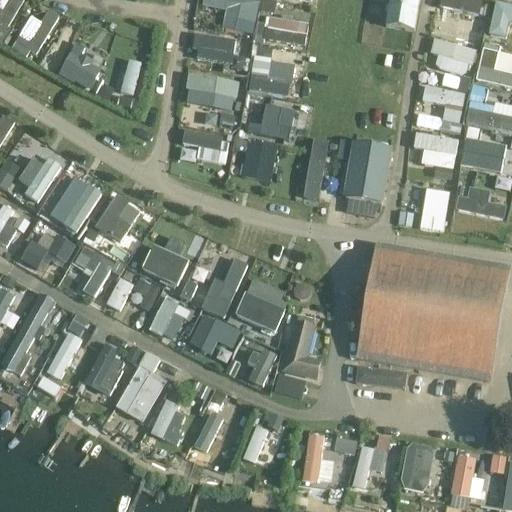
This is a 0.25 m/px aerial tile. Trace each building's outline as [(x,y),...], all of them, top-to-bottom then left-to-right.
[(0,42),(2,43),(26,0),(25,0),(10,0),(4,12),(0,9),(0,42)] [(254,37),(262,5),(244,0),(205,0),(204,6),(228,13),(224,29),(254,37)] [(390,0),(386,28),(414,32),(419,0),(390,0)] [(445,0),(442,28),(478,33),(482,0),(445,0)] [(511,32),(499,31),(503,5),(490,3),(485,42),(511,45),(511,32)] [(41,25),(31,19),(17,43),(39,56),(61,17),(49,11),(41,25)] [(308,46),(310,22),(267,20),(265,43),(308,46)] [(432,54),(439,55),(434,74),(469,83),(477,50),(436,40),(432,54)] [(93,91),(107,58),(74,44),(60,77),(93,91)] [(12,51),(26,59),(30,53),(15,45),(12,51)] [(511,55),(485,49),(478,82),(511,89),(511,55)] [(273,59),(255,57),(251,92),(291,97),(292,83),(270,80),(273,59)] [(244,61),(232,59),(231,71),(242,72),(244,61)] [(128,61),(120,94),(135,97),(143,64),(128,61)] [(196,70),(191,93),(238,103),(243,80),(196,70)] [(446,109),(442,131),(459,134),(467,95),(426,87),(422,105),(446,109)] [(474,90),(468,125),(511,132),(511,106),(485,103),(487,92),(474,90)] [(250,100),(245,136),(290,143),(295,114),(265,109),(266,102),(250,100)] [(0,153),(18,125),(0,114),(0,153)] [(218,126),(233,129),(234,120),(220,117),(218,126)] [(482,144),(483,130),(468,129),(464,168),(505,172),(507,146),(482,144)] [(183,146),(201,147),(200,163),(227,164),(229,136),(184,133),(183,146)] [(418,134),(413,165),(455,171),(460,141),(418,134)] [(306,200),(324,201),(329,142),(311,141),(306,200)] [(244,182),(273,185),(278,146),(248,143),(244,182)] [(338,163),(350,165),(353,145),(341,144),(338,163)] [(382,205),(390,151),(353,145),(350,165),(345,200),(382,205)] [(3,166),(0,171),(0,186),(7,190),(16,173),(3,166)] [(46,170),(40,180),(29,175),(20,192),(30,198),(25,206),(38,213),(57,177),(46,170)] [(439,170),(438,180),(451,182),(452,172),(439,170)] [(461,189),(459,216),(507,219),(508,204),(493,203),(494,191),(461,189)] [(427,190),(423,220),(446,224),(450,193),(427,190)] [(79,233),(99,203),(84,193),(63,223),(79,233)] [(117,195),(98,232),(137,253),(157,216),(117,195)] [(2,206),(0,210),(0,248),(12,255),(31,222),(2,206)] [(20,263),(43,276),(55,255),(51,253),(63,232),(44,221),(20,263)] [(100,236),(91,232),(86,240),(95,245),(100,236)] [(511,269),(377,246),(356,363),(491,386),(511,269)] [(154,247),(143,273),(181,289),(192,263),(154,247)] [(95,274),(84,294),(96,301),(115,264),(85,248),(76,264),(95,274)] [(236,259),(226,284),(216,280),(204,310),(226,319),(249,265),(236,259)] [(121,314),(135,287),(121,279),(107,306),(121,314)] [(157,314),(162,285),(136,280),(131,309),(157,314)] [(258,296),(283,300),(285,285),(260,281),(258,296)] [(0,283),(0,284),(0,318),(2,314),(14,319),(26,295),(0,283)] [(238,318),(279,335),(288,312),(248,295),(238,318)] [(152,333),(175,342),(186,317),(177,313),(181,303),(167,298),(152,333)] [(54,323),(61,327),(69,312),(56,305),(49,319),(33,311),(3,367),(25,379),(54,323)] [(84,340),(92,325),(77,317),(69,332),(84,340)] [(227,343),(232,326),(202,318),(194,348),(214,353),(217,341),(227,343)] [(310,356),(319,329),(298,322),(282,371),(319,384),(327,361),(310,356)] [(63,382),(82,341),(67,334),(48,375),(63,382)] [(105,347),(88,384),(109,393),(127,356),(105,347)] [(265,389),(278,358),(263,351),(250,382),(265,389)] [(144,424),(169,383),(154,374),(161,361),(149,354),(117,408),(144,424)] [(280,380),(278,396),(305,399),(307,384),(280,380)] [(208,404),(214,393),(202,385),(195,396),(208,404)] [(152,437),(177,447),(190,414),(165,404),(152,437)] [(267,412),(260,427),(272,432),(264,453),(274,457),(289,420),(267,412)] [(195,450),(208,457),(225,421),(212,415),(195,450)] [(257,466),(270,432),(256,428),(244,462),(257,466)] [(333,486),(335,462),(324,461),(327,438),(310,436),(305,483),(333,486)] [(372,472),(384,475),(392,439),(380,436),(377,451),(363,447),(353,489),(367,492),(372,472)] [(331,451),(355,457),(359,444),(335,437),(331,451)] [(433,493),(435,446),(407,444),(405,492),(433,493)] [(455,498),(485,499),(486,479),(477,479),(478,458),(457,457),(455,498)] [(494,457),(493,474),(507,475),(508,458),(494,457)]
